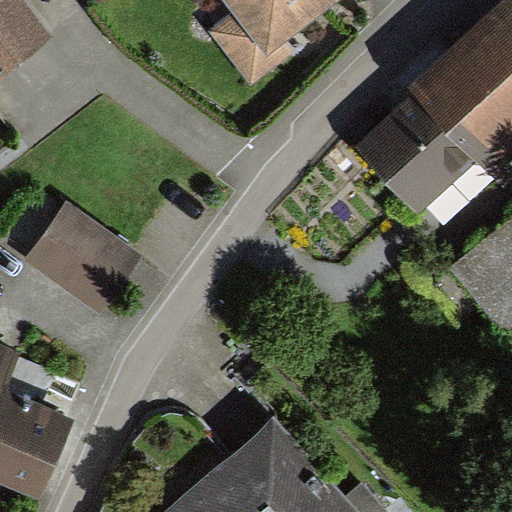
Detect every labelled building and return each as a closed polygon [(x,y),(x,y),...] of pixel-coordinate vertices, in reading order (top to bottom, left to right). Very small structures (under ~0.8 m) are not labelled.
[(0,0),(0,56),(39,29),(18,0),(0,0)] [(280,28),(318,0),(240,0),(243,3),(212,26),(249,76),(292,44),(280,28)] [(421,88),(356,147),(417,213),(477,158),(500,184),(511,172),(511,0),(495,0),(411,77),(421,88)] [(68,202),(28,259),(100,309),(140,253),(68,202)] [(511,328),(511,214),(449,266),(504,334),(511,328)] [(0,486),(39,503),(75,418),(53,409),(6,389),(20,353),(0,344),(0,486)] [(360,511),(270,412),(158,511),(360,511)]
